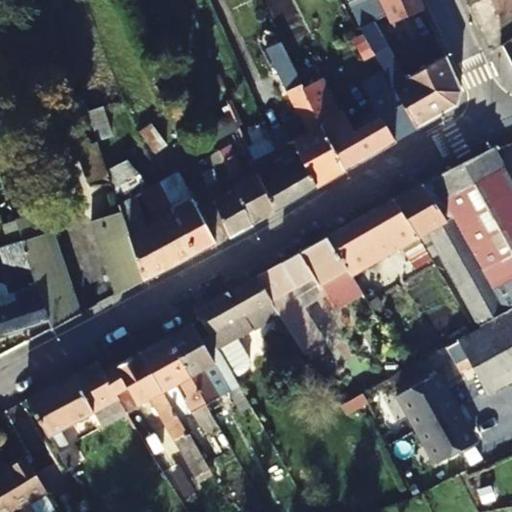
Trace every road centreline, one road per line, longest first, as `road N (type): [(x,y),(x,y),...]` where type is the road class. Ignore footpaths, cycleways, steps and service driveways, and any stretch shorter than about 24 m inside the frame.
road 1 (residential): [(0,389),(506,117)]
road 2 (unknown): [(228,266),(178,165),(150,175)]
road 3 (residential): [(506,117),(450,0)]
